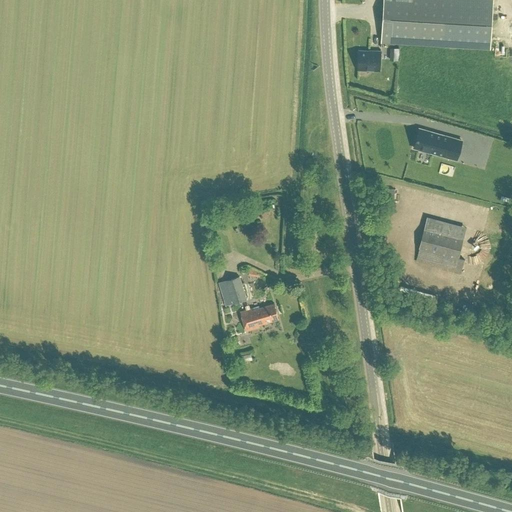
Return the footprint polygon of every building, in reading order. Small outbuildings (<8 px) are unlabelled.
[(382,25),(380,43),(445,47),(489,49),(491,0),(383,0),(383,7),(382,25)] [(357,70),(380,71),(381,51),(369,50),(358,50),(357,70)] [(462,140),(419,128),(414,148),(456,159),(462,140)] [(471,182),(463,184),(465,190),(472,189),(471,182)] [(387,189),(386,203),(394,203),(394,189),(387,189)] [(424,230),(416,262),(461,274),(463,270),(465,259),(459,258),(463,240),(424,230)] [(226,306),(247,299),(240,276),(219,282),(226,306)] [(276,318),(272,303),(251,308),(251,306),(238,310),(244,329),(256,325),(255,324),(276,318)] [(224,353),(225,363),(234,362),(232,352),(224,353)]
